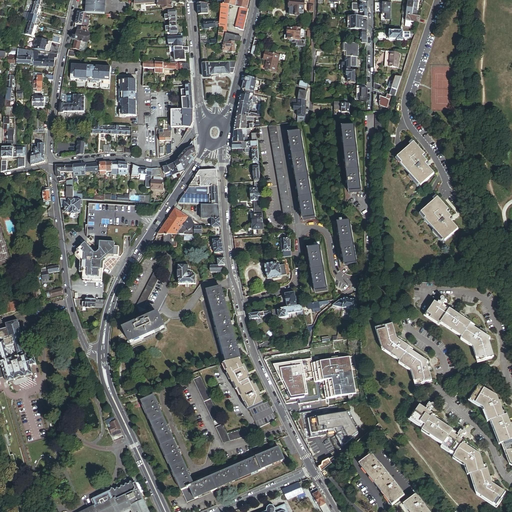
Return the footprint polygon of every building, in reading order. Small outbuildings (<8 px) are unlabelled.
[(88,13),(106,14),(106,0),(89,0),(89,10),(88,10),(88,13)] [(248,9),(249,0),(226,0),(226,4),(240,7),(248,9)] [(300,15),(304,15),(305,2),(301,2),(300,0),(292,0),(292,1),(291,1),(290,8),(291,8),(290,15),(296,15),(296,16),(300,16),(300,15)] [(419,15),(422,0),(416,0),(416,3),(411,2),(407,19),(422,23),(423,16),(421,15),(419,15)] [(163,9),(173,9),(173,1),(158,2),(158,7),(162,6),(163,9)] [(199,15),(209,15),(209,10),(209,4),(199,4),(199,15)] [(37,17),(38,17),(39,13),(40,10),(40,7),(33,5),(30,15),(37,17)] [(220,26),(227,27),(229,6),(224,5),(222,5),(220,21),(220,23),(220,26)] [(355,13),(361,13),(361,10),(359,10),(359,11),(353,11),(353,5),(350,5),(350,15),(355,15),(355,13)] [(364,17),(368,17),(368,5),(361,5),(361,7),(358,7),(358,5),(353,5),(353,11),(359,11),(359,10),(361,10),(361,13),(355,13),(355,15),(355,17),(364,17)] [(240,14),(247,16),(249,9),(248,9),(240,7),(239,14),(240,14)] [(177,19),(176,19),(176,16),(176,12),(169,13),(169,16),(165,17),(166,20),(170,20),(170,23),(177,23),(177,19)] [(23,21),(35,25),(37,17),(30,15),(29,14),(28,20),(26,19),(28,14),(25,13),(23,21)] [(75,25),(82,25),(85,13),(78,13),(75,25)] [(244,31),(244,30),(247,16),(240,14),(239,16),(238,16),(235,28),(239,28),(239,29),(244,31)] [(355,17),(351,17),(351,30),(360,30),(368,30),(368,22),(364,22),(364,17),(355,17)] [(177,30),(177,27),(177,23),(170,23),(170,27),(166,27),(166,32),(170,31),(171,35),(178,34),(177,30)] [(23,34),(31,37),(34,26),(29,25),(28,29),(27,29),(26,32),(24,31),(23,34)] [(220,43),(226,43),(227,34),(227,28),(220,27),(219,28),(219,40),(218,43),(220,43)] [(84,53),(85,52),(89,35),(87,34),(88,28),(78,28),(75,39),(73,38),(72,41),(75,41),(73,50),(84,53)] [(301,41),(297,41),(297,37),(299,37),(299,30),(289,30),(284,30),(284,31),(283,35),(281,35),(280,37),(280,40),(283,40),(283,41),(287,41),(287,43),(292,43),(292,47),(300,47),(301,41)] [(360,44),(368,44),(368,30),(360,30),(360,44)] [(398,41),(404,41),(404,37),(412,37),(411,31),(390,32),(390,39),(398,39),(398,41)] [(209,44),(218,43),(219,40),(212,40),(212,41),(208,41),(207,33),(200,33),(201,39),(207,39),(207,44),(209,44)] [(241,42),(242,38),(227,34),(226,43),(235,43),(241,42)] [(52,42),(60,44),(61,43),(60,42),(61,37),(53,35),(52,42)] [(175,47),(183,47),(182,37),(166,38),(167,40),(169,40),(169,44),(174,44),(175,47)] [(50,42),(36,38),(34,47),(33,49),(49,51),(51,46),(49,45),(50,42)] [(230,53),(235,52),(235,43),(226,43),(220,43),(221,48),(223,47),(223,52),(228,51),(230,51),(230,53)] [(202,63),(210,63),(209,44),(207,44),(201,44),(202,55),(202,63)] [(359,58),(359,44),(345,44),(345,53),(350,53),(350,58),(357,58),(359,58)] [(251,55),(257,56),(259,46),(253,46),(251,55)] [(176,62),(184,61),(184,52),(189,51),(189,47),(183,47),(175,47),(175,52),(176,62)] [(33,65),(53,67),(54,60),(44,60),(44,57),(37,56),(37,51),(34,51),(33,65)] [(393,68),(402,68),(402,52),(394,52),(393,68)] [(266,70),(276,72),(280,55),(268,53),(267,58),(269,58),(268,60),(266,70)] [(17,64),(17,58),(17,55),(10,55),(9,58),(9,64),(17,64)] [(353,68),(357,68),(357,58),(350,58),(347,58),(347,59),(352,59),(351,62),(353,62),(353,68)] [(176,63),(145,61),(145,68),(156,69),(156,73),(161,73),(161,69),(177,70),(176,63)] [(233,73),(234,69),(236,61),(210,63),(202,63),(203,77),(205,78),(210,78),(211,77),(211,75),(221,74),(230,74),(230,73),(233,73)] [(86,66),(72,65),(72,72),(71,72),(70,72),(70,80),(76,80),(79,81),(79,82),(83,82),(86,82),(86,81),(90,81),(93,81),(93,82),(96,82),(99,83),(99,82),(103,82),(109,82),(110,67),(99,66),(99,67),(99,68),(96,68),(96,67),(93,66),(87,65),(86,66)] [(356,82),(356,72),(347,72),(347,77),(349,77),(349,84),(356,84),(356,83),(356,82)] [(41,89),(42,89),(42,77),(37,77),(35,77),(35,82),(34,82),(34,85),(36,85),(36,86),(36,92),(41,92),(41,89)] [(255,92),(256,88),(258,79),(246,77),(243,89),(248,90),(254,91),(255,92)] [(395,88),(400,90),(404,77),(398,77),(397,80),(396,79),(395,81),(397,81),(396,83),(395,88)] [(122,119),(137,119),(137,105),(135,105),(135,102),(137,102),(136,99),(137,99),(137,93),(136,93),(136,80),(122,80),(122,87),(121,87),(121,90),(121,93),(122,93),(122,100),(121,100),(121,103),(121,105),(122,105),(122,108),(122,119)] [(194,110),(192,85),(186,85),(186,89),(181,90),(183,110),(194,110)] [(362,90),(367,90),(367,87),(357,87),(358,101),(361,101),(361,99),(362,99),(362,90)] [(11,98),(15,98),(15,89),(13,89),(8,89),(7,89),(6,100),(11,101),(11,98)] [(297,99),(305,101),(307,92),(298,91),(297,99)] [(252,100),(252,98),(250,98),(250,96),(246,95),(246,96),(241,95),(240,101),(252,103),(252,101),(252,100)] [(63,111),(84,112),(85,96),(74,96),(74,103),(70,103),(70,104),(67,104),(67,102),(66,101),(60,100),(60,106),(59,113),(63,113),(63,111)] [(44,108),(44,98),(33,98),(32,107),(44,108)] [(257,111),(262,112),(263,105),(258,104),(254,104),(252,103),(240,101),(239,107),(245,109),(245,107),(250,108),(250,106),(253,107),(253,108),(257,109),(257,111)] [(10,118),(15,118),(15,114),(13,114),(10,114),(10,111),(13,111),(13,108),(11,108),(8,108),(6,107),(5,117),(10,118)] [(237,117),(262,117),(262,112),(257,111),(257,115),(250,114),(251,112),(250,112),(249,111),(238,109),(237,117)] [(178,127),(181,127),(183,128),(183,126),(186,127),(186,128),(189,128),(191,128),(192,126),(193,124),(193,123),(194,110),(183,110),(174,110),(174,128),(178,127)] [(262,117),(237,117),(235,131),(249,129),(261,127),(262,117)] [(166,141),(165,136),(167,136),(167,133),(172,133),(172,128),(171,118),(169,119),(169,131),(164,131),(164,129),(159,130),(159,138),(160,138),(160,141),(166,141)] [(288,212),(274,125),(267,127),(281,213),(288,212)] [(89,134),(98,134),(99,126),(96,126),(96,128),(89,128),(89,134)] [(108,135),(108,126),(99,126),(98,134),(99,134),(99,137),(101,137),(101,138),(105,138),(105,135),(108,135)] [(116,135),(116,129),(116,127),(108,126),(108,135),(111,135),(111,136),(113,137),(113,135),(116,135)] [(361,191),(354,126),(342,127),(348,192),(361,191)] [(233,144),(257,142),(256,134),(251,135),(251,138),(248,138),(248,140),(247,140),(247,139),(243,139),(243,136),(247,136),(247,133),(250,133),(249,129),(235,131),(234,138),(233,144)] [(14,135),(13,135),(13,130),(8,130),(5,130),(4,130),(4,141),(13,141),(13,143),(14,143),(14,135)] [(316,218),(301,131),(289,133),(303,220),(316,218)] [(185,172),(188,168),(185,163),(190,156),(196,153),(194,146),(193,141),(190,147),(189,148),(187,150),(180,160),(184,170),(185,171),(185,172)] [(251,149),(257,148),(257,142),(233,144),(232,150),(236,150),(239,150),(244,149),(251,149)] [(422,185),(435,173),(428,165),(427,163),(429,161),(425,157),(424,156),(426,154),(415,142),(412,145),(399,157),(404,162),(402,163),(412,174),(420,183),(422,185)] [(77,156),(84,155),(85,143),(78,143),(77,156)] [(45,161),(45,160),(44,152),(45,145),(37,145),(31,145),(31,153),(34,152),(34,155),(31,155),(31,166),(44,163),(45,163),(45,161)] [(17,157),(18,155),(18,149),(18,148),(15,148),(14,148),(5,148),(3,148),(2,158),(17,158),(17,157)] [(180,174),(185,171),(184,170),(180,160),(177,161),(175,164),(180,174)] [(411,175),(412,174),(402,163),(402,164),(411,175)] [(101,172),(100,168),(100,164),(98,164),(86,165),(87,172),(87,173),(101,172)] [(173,177),(180,174),(175,164),(169,167),(166,168),(163,169),(166,175),(171,174),(173,177)] [(86,172),(87,172),(86,165),(81,166),(76,166),(74,166),(73,173),(73,174),(73,175),(75,175),(75,173),(86,172)] [(65,173),(73,173),(74,166),(56,166),(56,173),(58,182),(63,181),(66,179),(64,176),(61,176),(61,173),(65,173)] [(135,175),(152,176),(152,170),(145,169),(141,169),(135,167),(135,175)] [(418,184),(420,183),(412,174),(411,175),(410,176),(418,184)] [(154,180),(152,180),(152,190),(164,191),(164,181),(163,181),(154,180)] [(262,208),(260,181),(257,182),(257,189),(250,190),(251,202),(254,202),(259,201),(260,204),(258,204),(258,208),(260,208),(262,208)] [(49,202),(51,202),(49,189),(45,189),(45,192),(43,192),(43,196),(43,199),(44,199),(45,203),(46,203),(49,202)] [(128,202),(144,203),(144,195),(129,193),(129,197),(128,202)] [(208,205),(209,194),(185,194),(178,204),(204,205),(208,205)] [(208,205),(219,205),(219,194),(211,194),(209,194),(208,205)] [(451,218),(453,216),(450,212),(448,210),(450,208),(444,202),(439,196),(436,199),(422,212),(427,217),(426,218),(436,229),(445,237),(447,239),(460,227),(453,220),(451,218)] [(76,213),(80,214),(80,206),(82,206),(83,199),(82,199),(81,199),(78,199),(73,199),(67,199),(61,198),(62,207),(65,207),(65,213),(70,213),(70,214),(76,214),(76,213)] [(221,228),(219,205),(208,205),(204,205),(203,220),(205,220),(211,220),(211,228),(221,228)] [(178,235),(176,235),(188,217),(175,208),(167,221),(161,231),(156,238),(160,238),(160,235),(164,235),(164,238),(164,247),(177,248),(178,235)] [(255,217),(263,216),(263,211),(260,211),(260,208),(258,208),(254,209),(255,217)] [(255,236),(265,235),(263,216),(255,217),(253,217),(255,236)] [(178,235),(193,236),(193,227),(188,217),(176,235),(178,235)] [(435,230),(436,229),(426,218),(425,219),(435,230)] [(358,264),(351,221),(344,222),(344,221),(341,221),(342,223),(339,223),(346,266),(358,264)] [(442,239),(445,237),(436,229),(435,230),(434,231),(442,239)] [(284,252),(291,251),(291,247),(290,233),(284,234),(285,235),(283,235),(284,245),(282,245),(282,252),(284,252)] [(223,253),(223,250),(221,237),(213,236),(215,254),(223,253)] [(236,250),(243,249),(242,239),(235,240),(236,250)] [(84,273),(84,278),(103,279),(103,270),(102,270),(102,265),(102,263),(105,260),(109,256),(115,256),(119,257),(119,248),(115,247),(116,243),(100,243),(100,251),(98,253),(97,254),(96,254),(86,243),(78,251),(78,252),(81,254),(79,256),(83,261),(83,273),(84,273)] [(316,292),(328,290),(326,275),(321,247),(316,248),(308,249),(316,292)] [(103,270),(104,270),(104,266),(104,263),(106,261),(110,258),(114,258),(115,256),(109,256),(105,260),(102,263),(102,265),(102,270),(103,270)] [(159,308),(160,307),(167,291),(162,288),(163,286),(156,283),(167,263),(160,259),(135,308),(141,322),(123,329),(129,343),(163,328),(157,315),(155,316),(159,308)] [(286,270),(287,270),(287,268),(285,268),(285,265),(280,266),(280,265),(278,265),(277,265),(276,264),(275,263),(265,266),(268,280),(282,276),(287,274),(286,270)] [(49,274),(60,272),(59,266),(48,268),(48,271),(49,274)] [(176,284),(193,284),(193,276),(190,276),(190,274),(187,272),(187,270),(184,270),(185,266),(176,266),(176,271),(176,278),(176,284)] [(48,271),(42,272),(43,280),(50,279),(49,274),(48,271)] [(231,325),(233,324),(233,321),(230,321),(225,301),(227,300),(226,297),(224,298),(221,287),(205,291),(225,365),(239,360),(241,359),(238,348),(240,348),(239,344),(237,345),(231,325)] [(52,298),(64,295),(63,289),(47,293),(48,298),(52,297),(52,298)] [(298,300),(297,297),(296,297),(295,292),(286,294),(288,306),(297,304),(297,306),(301,305),(301,302),(297,302),(296,300),(298,300)] [(333,306),(356,309),(357,299),(345,297),(341,300),(333,306)] [(465,319),(462,318),(464,315),(461,313),(459,316),(444,306),(443,305),(445,303),(446,304),(447,302),(446,301),(446,302),(445,301),(446,300),(445,298),(443,297),(441,298),(441,300),(442,301),(441,303),(439,302),(438,304),(435,302),(426,315),(440,324),(442,323),(463,337),(462,339),(475,347),(479,361),(494,356),(489,340),(490,338),(486,336),(483,333),(484,331),(481,329),(479,331),(471,326),(472,324),(465,319)] [(104,304),(96,304),(96,300),(74,298),(75,304),(76,307),(86,307),(103,308),(104,304)] [(9,313),(16,311),(15,306),(21,305),(20,299),(6,302),(9,313)] [(320,307),(320,306),(322,306),(323,304),(329,303),(329,300),(310,304),(311,308),(313,308),(320,307)] [(283,317),(292,316),(292,313),(301,311),(305,311),(304,304),(301,305),(297,306),(288,307),(283,308),(284,310),(281,310),(283,317)] [(257,319),(261,319),(260,317),(271,315),(271,313),(273,313),(272,310),(249,314),(250,320),(257,319)] [(27,354),(28,354),(20,321),(8,325),(9,328),(0,330),(0,341),(5,341),(6,346),(8,346),(8,347),(16,345),(19,356),(27,354)] [(426,364),(427,362),(408,350),(410,348),(404,344),(405,341),(402,339),(400,342),(397,340),(397,338),(392,324),(377,329),(384,350),(401,360),(400,363),(412,370),(417,385),(432,381),(429,371),(432,370),(431,366),(427,367),(426,364)] [(10,381),(33,375),(31,366),(37,365),(35,358),(29,360),(27,354),(19,356),(20,359),(14,360),(13,358),(10,359),(6,346),(5,341),(0,341),(0,356),(2,362),(0,362),(1,366),(3,366),(6,377),(7,382),(10,381)] [(19,356),(16,345),(8,347),(8,346),(6,346),(10,359),(13,358),(14,360),(20,359),(19,356)] [(348,357),(314,362),(327,399),(351,396),(348,357)] [(312,358),(274,364),(291,399),(308,397),(315,377),(312,358)] [(249,411),(263,405),(259,397),(260,396),(255,386),(254,387),(252,383),(251,384),(248,377),(249,377),(244,366),(243,367),(239,360),(225,365),(228,372),(227,373),(233,385),(234,385),(238,392),(239,391),(243,397),(241,398),(244,405),(246,404),(249,411)] [(213,421),(219,418),(201,377),(194,380),(213,421)] [(501,400),(498,401),(497,396),(484,389),(484,388),(480,385),(471,400),(484,407),(490,422),(492,421),(501,444),(504,443),(511,463),(511,462),(511,427),(511,426),(511,422),(510,423),(507,415),(505,416),(501,407),(500,404),(502,403),(501,400)] [(452,392),(455,397),(461,393),(458,388),(452,392)] [(170,430),(172,429),(170,427),(169,427),(161,408),(162,407),(161,404),(159,405),(155,395),(142,401),(187,503),(284,460),(279,448),(269,452),(268,451),(265,452),(266,453),(246,462),(246,460),(243,462),(243,463),(224,471),(223,470),(221,471),(221,473),(202,481),(201,480),(198,481),(199,483),(194,485),(190,475),(191,474),(190,472),(189,472),(180,453),(181,452),(180,449),(179,450),(170,430)] [(249,411),(258,430),(277,421),(268,402),(263,405),(249,411)] [(446,426),(442,423),(444,421),(440,419),(439,421),(432,417),(433,414),(430,412),(432,411),(430,410),(432,407),(433,408),(434,408),(435,407),(435,405),(434,404),(432,404),(431,405),(430,404),(429,403),(426,407),(428,408),(426,410),(424,409),(425,408),(420,405),(411,419),(425,428),(423,430),(444,443),(443,446),(456,454),(455,457),(467,464),(470,474),(472,474),(479,494),(497,506),(506,493),(494,485),(494,483),(493,480),(491,480),(490,477),(488,469),(485,470),(480,455),(476,452),(478,450),(475,448),(473,450),(463,444),(465,441),(461,439),(462,437),(461,437),(463,434),(464,435),(466,434),(466,432),(466,431),(463,430),(462,432),(461,431),(462,431),(461,430),(458,434),(459,435),(458,437),(451,433),(453,431),(446,426)] [(355,427),(348,411),(341,413),(340,407),(299,413),(299,419),(296,419),(296,421),(305,438),(326,435),(327,439),(329,438),(338,454),(363,434),(357,425),(355,427)] [(122,434),(120,429),(117,421),(116,422),(114,418),(107,421),(110,429),(110,430),(113,436),(114,437),(117,435),(118,436),(122,434)] [(216,427),(223,443),(247,436),(245,429),(227,434),(222,424),(216,427)] [(290,456),(297,453),(289,436),(280,439),(290,456)] [(393,505),(406,496),(375,454),(362,463),(393,505)] [(319,467),(321,472),(333,462),(334,461),(331,456),(328,458),(322,462),(321,466),(319,467)] [(321,472),(323,476),(332,468),(331,466),(334,464),(333,462),(321,472)] [(135,485),(134,483),(112,493),(111,491),(92,500),(95,506),(94,506),(95,508),(115,499),(116,501),(136,492),(137,494),(141,492),(137,484),(135,485)] [(288,501),(303,493),(299,484),(283,491),(288,501)] [(330,511),(329,509),(318,490),(317,489),(312,492),(322,511),(330,511)] [(124,511),(133,508),(134,511),(149,511),(147,507),(141,492),(137,494),(136,492),(116,501),(115,499),(95,508),(94,506),(81,511),(124,511)] [(410,511),(429,511),(417,495),(405,504),(410,511)] [(289,511),(288,508),(289,508),(288,507),(286,503),(286,502),(285,502),(284,502),(284,503),(280,505),(280,504),(279,504),(279,505),(276,506),(272,504),(272,503),(271,503),(271,504),(269,504),(268,503),(267,504),(268,505),(266,507),(265,507),(264,508),(265,508),(265,511),(263,511),(289,511)]
